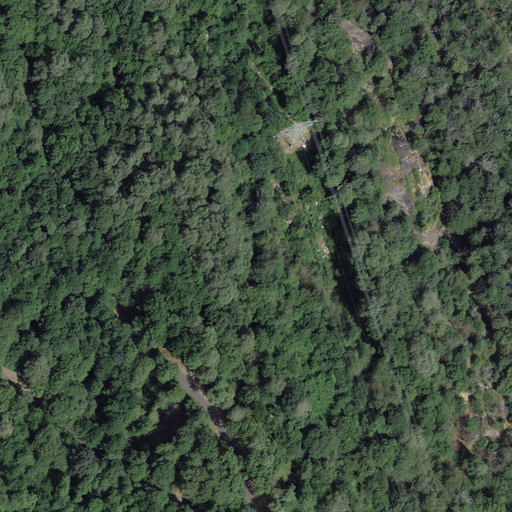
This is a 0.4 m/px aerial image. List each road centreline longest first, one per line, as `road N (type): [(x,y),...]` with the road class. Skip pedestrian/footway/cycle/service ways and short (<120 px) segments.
road 1 (unclassified): [(0,15),(54,178),(109,246),(125,320),(219,421),(253,511)]
road 2 (unclassified): [(183,511),(65,430),(0,373)]
